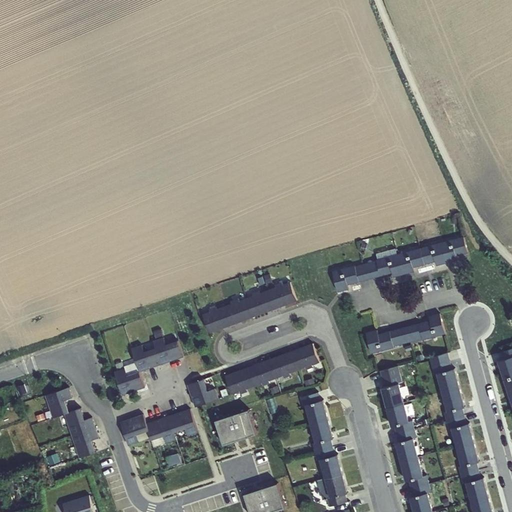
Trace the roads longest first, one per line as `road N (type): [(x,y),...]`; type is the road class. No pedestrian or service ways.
road 1 (unclassified): [(511,260),(462,193),(377,0)]
road 2 (residential): [(318,324),(307,309),(226,341),(234,359),(310,331)]
road 3 (residential): [(384,511),(349,383),(318,324)]
road 4 (residential): [(466,325),(511,502)]
road 5 (residential): [(0,377),(60,362),(105,416)]
road 6 (residential): [(375,292),(391,317),(461,298),(466,325)]
road 7 (residential): [(105,416),(133,496),(164,511)]
